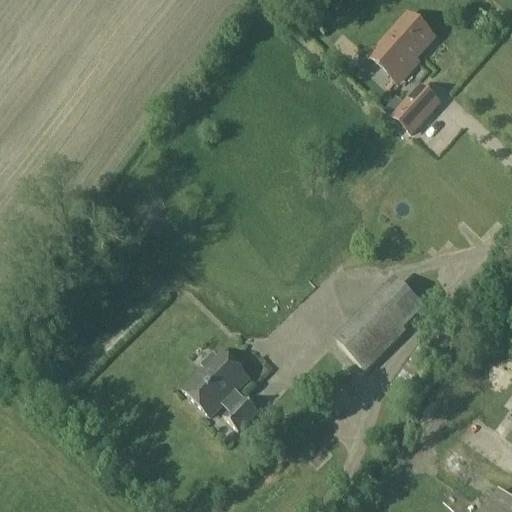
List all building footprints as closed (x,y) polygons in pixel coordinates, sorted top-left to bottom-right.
[(406,13),(364,59),(396,88),(418,63),(415,61),(435,39),(406,13)] [(396,98),(383,113),(410,136),(438,104),(418,87),(403,104),(396,98)] [(475,111),(511,138),(511,137),(511,117),(486,97),(475,111)] [(461,157),(479,176),(493,164),(475,144),(461,157)] [(194,286),(255,343),(335,258),(298,223),(302,219),(279,197),(194,286)] [(366,374),(426,312),(394,281),(334,342),(366,374)] [(201,371),(179,393),(183,397),(187,401),(193,407),(209,423),(223,410),(228,414),(222,419),(238,436),(241,433),(258,416),(244,401),(243,401),(242,400),(238,396),(237,395),(243,389),(250,382),(249,380),(239,371),(231,363),(227,358),(220,352),(215,358),(213,356),(200,369),(202,370),(201,371)] [(287,511),(325,472),(294,443),(227,511),(287,511)] [(511,511),(511,502),(498,492),(483,511),(511,511)]
